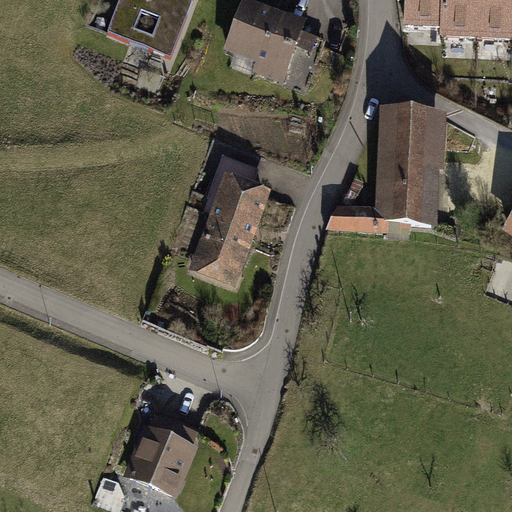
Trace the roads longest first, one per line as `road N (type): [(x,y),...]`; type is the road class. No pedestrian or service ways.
road 1 (residential): [(387,68),(308,240),(273,394)]
road 2 (residential): [(0,282),(273,394)]
road 3 (residential): [(511,141),(416,94),(387,68)]
road 4 (residential): [(273,394),(232,511)]
